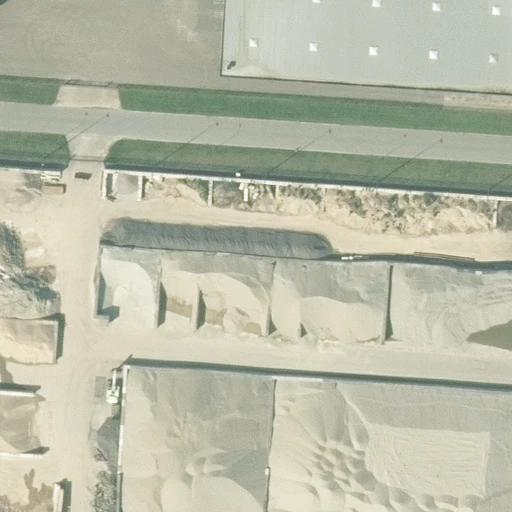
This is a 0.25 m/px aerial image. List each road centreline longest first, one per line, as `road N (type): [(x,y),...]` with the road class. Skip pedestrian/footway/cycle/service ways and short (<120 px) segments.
road 1 (unknown): [(511,363),(240,347),(113,356),(79,341),(72,302),(77,209)]
road 2 (unclassified): [(511,151),(0,117)]
road 3 (unknown): [(511,235),(77,209)]
